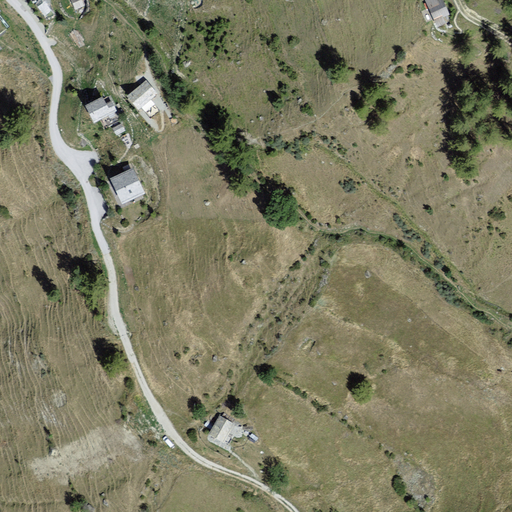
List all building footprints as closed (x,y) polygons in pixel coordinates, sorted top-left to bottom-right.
[(81,0),(70,0),(75,11),(84,7),(81,0)] [(437,0),(425,0),(437,27),(447,23),(445,16),(449,14),(443,0),(439,0),(438,1),(437,0)] [(144,80),(128,95),(140,107),(156,92),(144,80)] [(103,97),(85,105),(94,122),(117,111),(112,100),(106,104),(103,97)] [(133,166),(111,176),(123,202),(144,192),(133,166)] [(236,424),(217,415),(209,432),(228,441),(236,424)]
